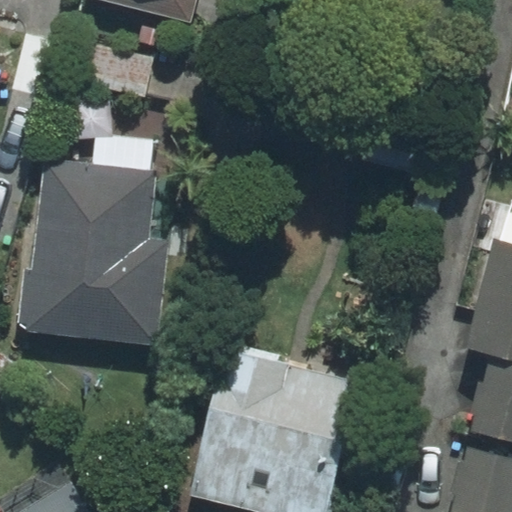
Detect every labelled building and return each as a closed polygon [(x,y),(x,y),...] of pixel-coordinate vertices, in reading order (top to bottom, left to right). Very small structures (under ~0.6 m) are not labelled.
[(0,0),(0,90),(22,3),(9,0),(0,0)] [(215,0),(124,0),(210,22),(215,0)] [(94,39),(85,79),(167,98),(176,58),(94,39)] [(454,133),(383,114),(371,158),(442,177),(454,133)] [(107,159),(54,154),(40,327),(179,338),(189,213),(177,212),(181,162),(160,161),(162,134),(109,130),(107,159)] [(491,419),(511,424),(511,227),(508,226),(481,346),(504,352),(496,384),(494,384),(486,418),(491,419)] [(341,511),(373,366),(239,338),(206,493),(293,511),(341,511)] [(511,511),(511,446),(486,440),(483,453),(472,450),(463,489),(471,491),(467,508),(444,503),(442,511),(511,511)] [(108,511),(85,473),(40,500),(40,498),(39,496),(38,494),(37,492),(35,491),(34,489),(32,488),(30,487),(28,486),(26,485),(24,485),(21,485),(19,485),(17,485),(15,486),(13,486),(11,488),(9,489),(7,490),(6,492),(5,494),(3,496),(3,498),(2,500),(2,502),(2,504),(2,506),(2,509),(3,511),(108,511)]
